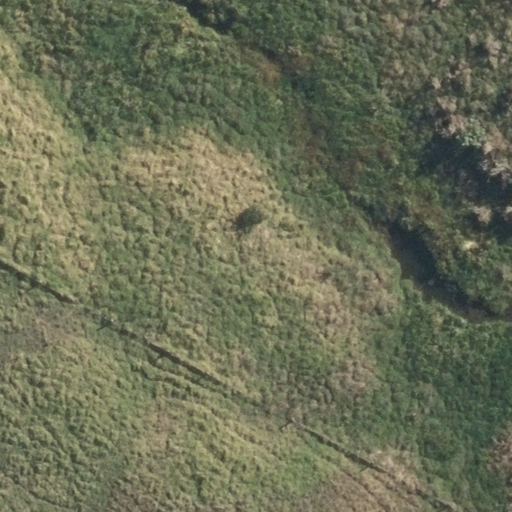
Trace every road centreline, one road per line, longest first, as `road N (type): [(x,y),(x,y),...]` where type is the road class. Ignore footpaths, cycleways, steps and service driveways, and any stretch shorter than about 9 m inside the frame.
road 1 (secondary): [(70,348),(254,255),(511,80)]
road 2 (secondary): [(511,217),(142,424)]
